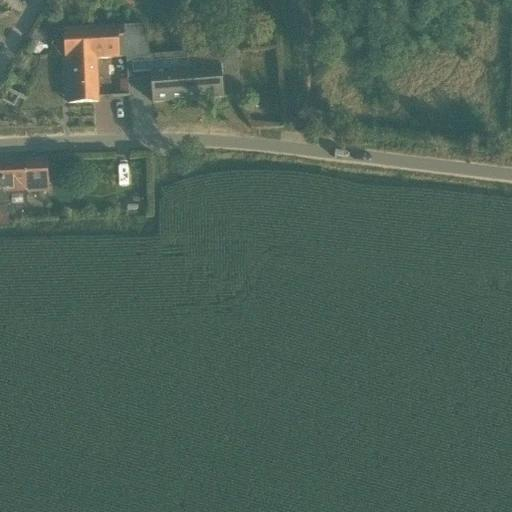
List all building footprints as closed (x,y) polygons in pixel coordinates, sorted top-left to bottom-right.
[(196,0),(195,14),(222,17),(224,0),(196,0)] [(116,39),(117,59),(149,57),(149,56),(144,25),(122,26),(122,38),(116,39)] [(122,38),(122,26),(65,29),(67,85),(68,85),(72,84),(73,103),(98,102),(96,59),(117,59),(116,39),(122,38)] [(150,72),(152,103),(240,96),(236,51),(188,55),(189,69),(150,72)] [(0,225),(8,225),(7,194),(49,192),(47,159),(45,160),(0,162),(0,225)]
